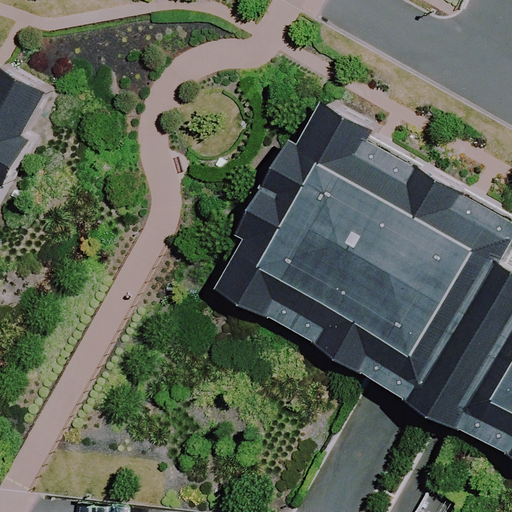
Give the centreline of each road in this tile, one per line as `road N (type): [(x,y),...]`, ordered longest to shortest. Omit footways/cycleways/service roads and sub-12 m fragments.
road 1 (residential): [(399,385),(330,511)]
road 2 (residential): [(466,68),(346,0)]
